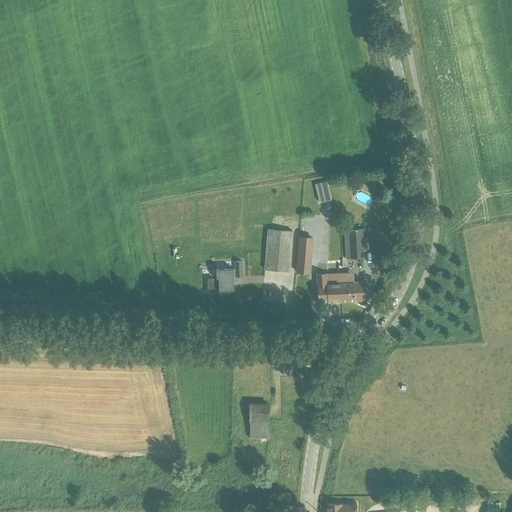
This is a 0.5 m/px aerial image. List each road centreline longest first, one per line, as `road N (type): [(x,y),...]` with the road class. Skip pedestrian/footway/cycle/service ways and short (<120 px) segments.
road 1 (unclassified): [(0,328),(370,333)]
road 2 (tertiary): [(370,333),(408,269),(419,210),(383,0)]
road 3 (tertiary): [(302,511),(315,434),(334,386),(370,333)]
